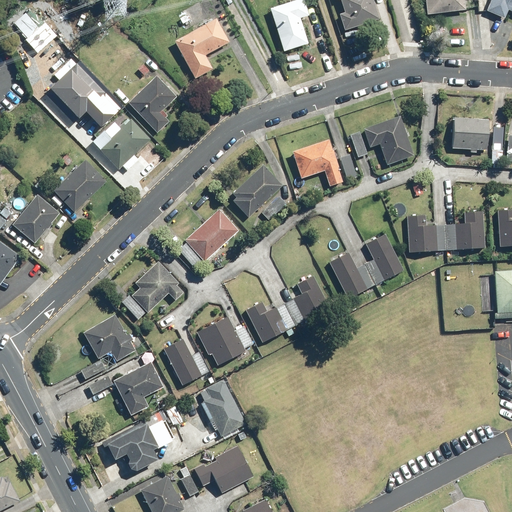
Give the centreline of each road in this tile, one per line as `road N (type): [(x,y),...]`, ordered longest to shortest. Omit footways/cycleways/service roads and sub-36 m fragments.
road 1 (residential): [(511,75),(398,70),(245,121),(0,347)]
road 2 (secondary): [(0,357),(79,511)]
